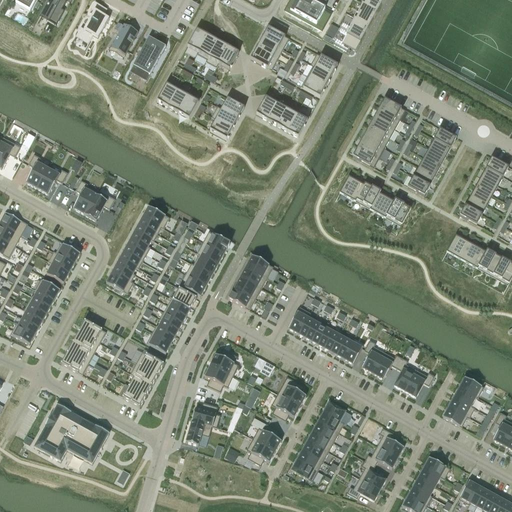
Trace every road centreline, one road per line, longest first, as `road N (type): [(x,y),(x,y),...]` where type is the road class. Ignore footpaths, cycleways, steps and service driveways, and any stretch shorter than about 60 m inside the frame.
road 1 (residential): [(37,376),(100,247),(91,234),(0,187)]
road 2 (residential): [(37,376),(161,445)]
road 3 (residential): [(214,317),(184,367),(161,445)]
road 4 (residential): [(392,83),(511,149)]
road 5 (residential): [(214,317),(328,378)]
road 6 (residential): [(328,378),(271,484)]
